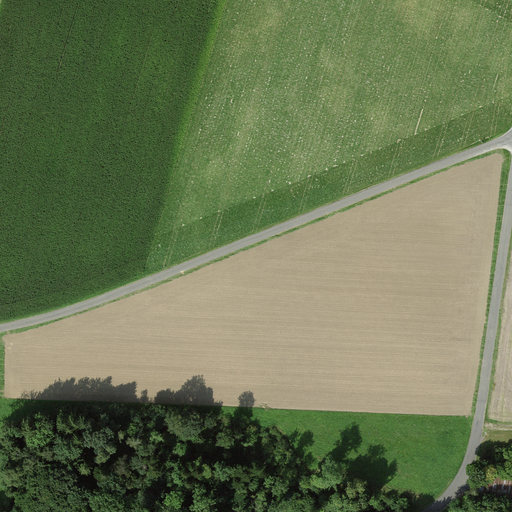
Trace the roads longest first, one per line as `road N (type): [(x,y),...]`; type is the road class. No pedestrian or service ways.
road 1 (track): [(0,325),(511,146)]
road 2 (unclassified): [(430,511),(463,490),(477,448),(511,200)]
